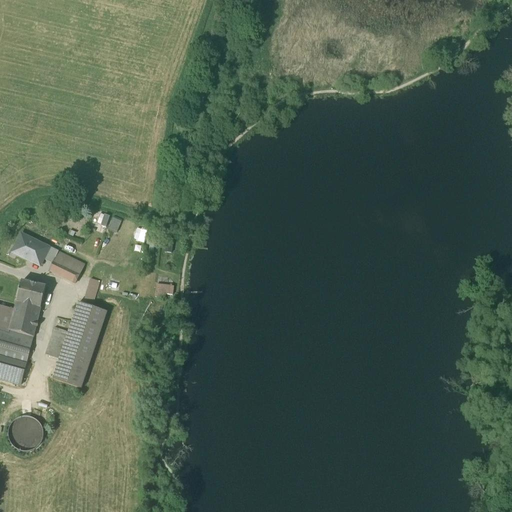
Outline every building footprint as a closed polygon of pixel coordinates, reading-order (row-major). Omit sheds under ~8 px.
[(110,218),(99,213),(95,224),(106,228),(110,218)] [(110,230),(117,232),(120,221),(113,219),(110,230)] [(135,237),(142,240),(147,228),(139,226),(135,237)] [(21,235),(15,247),(19,249),(16,256),(40,267),(43,261),(49,249),(48,249),(21,235)] [(58,253),(49,248),(48,249),(49,249),(43,261),(52,265),(54,262),(58,253)] [(84,265),(58,253),(54,262),(80,275),(84,265)] [(75,285),(80,275),(54,262),(52,265),(49,272),(75,285)] [(100,283),(90,280),(84,301),(93,304),(100,283)] [(16,303),(40,310),(46,289),(21,283),(16,303)] [(158,299),(165,299),(166,297),(173,297),(173,286),(158,286),(158,299)] [(16,303),(14,311),(9,332),(33,339),(40,310),(16,303)] [(52,380),(81,390),(107,313),(78,304),(68,334),(59,361),(52,380)] [(0,358),(26,366),(33,339),(9,332),(14,311),(0,307),(0,358)] [(45,356),(59,361),(68,334),(54,329),(45,356)] [(0,380),(21,387),(26,366),(0,358),(0,380)] [(8,431),(8,438),(10,444),(15,449),(21,452),(28,452),(34,450),(39,445),(42,439),(42,432),(40,426),(35,421),(29,418),(22,418),(16,420),(11,425),(8,431)]
